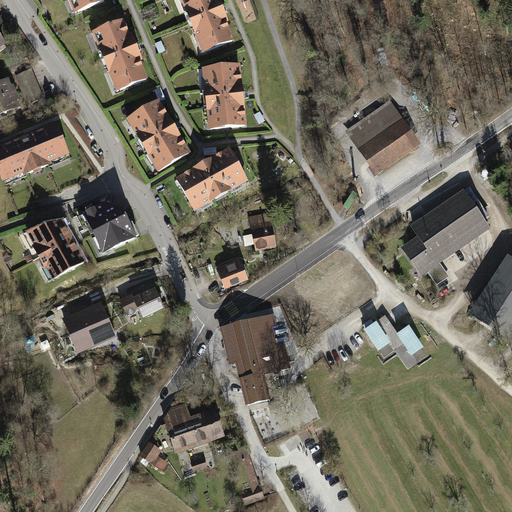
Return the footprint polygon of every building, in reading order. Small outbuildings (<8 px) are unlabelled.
[(105,0),(67,0),(74,16),(106,3),(105,0)] [(218,0),(182,0),(204,57),(235,45),(218,0)] [(0,29),(5,26),(0,18),(0,54),(11,48),(0,32),(0,29)] [(126,25),(94,37),(116,95),(148,83),(126,25)] [(17,77),(28,104),(42,99),(31,71),(17,77)] [(241,71),(202,74),(207,133),(245,130),(241,71)] [(0,85),(0,114),(17,107),(7,82),(0,85)] [(161,105),(130,123),(159,174),(191,156),(172,124),(161,105)] [(389,106),(348,134),(373,171),(414,142),(389,106)] [(56,126),(0,149),(0,172),(3,180),(24,172),(26,175),(34,172),(32,168),(39,165),(40,169),(48,166),(46,162),(67,154),(56,126)] [(237,155),(179,183),(194,213),(251,185),(237,155)] [(466,190),(411,227),(419,238),(403,249),(423,278),(494,230),(466,190)] [(87,213),(85,215),(103,253),(139,236),(134,226),(130,228),(122,211),(105,205),(94,211),(92,206),(85,209),(87,213)] [(246,218),(252,251),(273,247),(267,214),(246,218)] [(62,222),(29,233),(37,247),(36,248),(46,267),(47,266),(55,279),(84,263),(62,222)] [(509,343),(511,338),(511,260),(508,258),(468,317),(509,343)] [(239,262),(214,272),(221,290),(246,281),(239,262)] [(163,308),(154,288),(142,294),(140,290),(118,301),(125,316),(136,311),(139,319),(163,308)] [(59,323),(73,355),(115,335),(101,304),(59,323)] [(287,372),(271,317),(227,329),(248,407),(277,399),(271,376),(287,372)] [(385,317),(366,331),(378,348),(391,339),(398,348),(404,343),(411,353),(420,346),(408,328),(397,336),(385,317)] [(164,421),(176,453),(223,436),(214,410),(190,419),(185,405),(172,410),(164,421)] [(161,451),(149,443),(139,457),(161,473),(170,465),(158,456),(161,451)] [(188,464),(195,478),(211,470),(204,457),(188,464)] [(259,488),(240,494),(244,505),(262,499),(259,488)]
